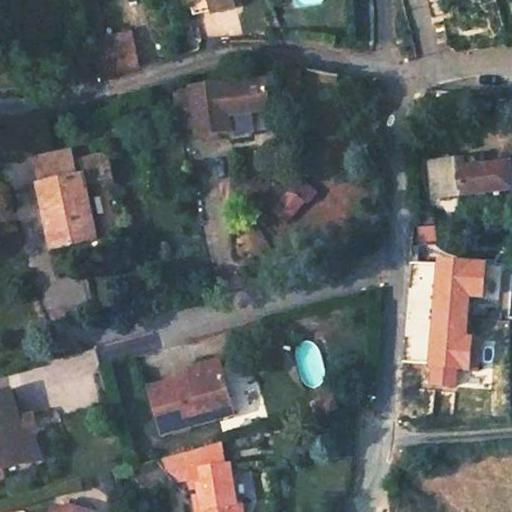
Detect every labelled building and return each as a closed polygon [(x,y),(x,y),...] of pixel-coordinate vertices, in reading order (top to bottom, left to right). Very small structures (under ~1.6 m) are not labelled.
[(94,44),(99,77),(109,75),(111,79),(135,71),(130,39),(94,44)] [(300,90),(299,70),(283,71),(284,91),(300,90)] [(194,85),(194,88),(182,89),(185,123),(199,122),(199,131),(231,130),(230,136),(253,135),(252,112),(272,110),(269,83),(237,84),(238,81),(194,85)] [(429,198),(510,194),(508,171),(456,173),(455,164),(427,165),(429,198)] [(290,223),(321,192),(304,176),(274,206),(290,223)] [(108,178),(47,187),(56,248),(116,238),(108,178)] [(157,435),(215,419),(210,402),(229,396),(218,359),(178,370),(181,380),(143,390),(157,435)] [(0,470),(42,458),(33,428),(20,431),(8,390),(0,392),(0,470)] [(229,396),(210,402),(215,419),(234,414),(229,396)] [(190,484),(194,502),(188,503),(190,511),(235,511),(233,501),(230,502),(223,468),(219,468),(214,445),(176,456),(175,456),(179,476),(182,486),(190,484)] [(160,482),(179,476),(175,456),(145,464),(160,482)] [(140,509),(160,482),(145,464),(122,470),(128,487),(124,492),(140,509)]
